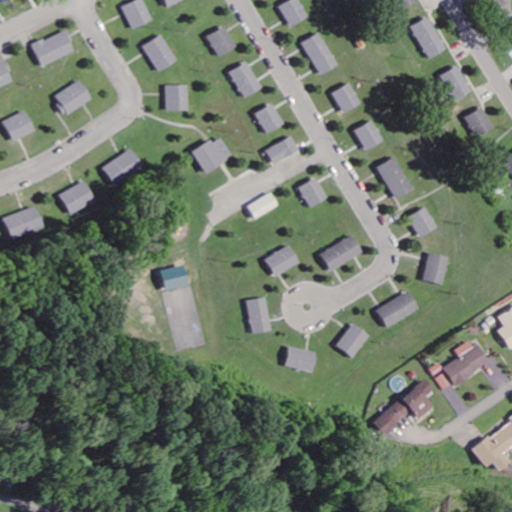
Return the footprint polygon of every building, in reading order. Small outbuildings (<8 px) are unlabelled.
[(141,0),(125,8),(135,31),(156,22),(145,0),(141,0)] [(188,0),(165,0),(170,8),(188,0)] [(294,0),(281,7),(291,28),(309,19),(300,0),(294,0)] [(395,0),(400,12),(419,4),(417,0),(395,0)] [(511,13),(511,4),(509,0),(493,0),(504,18),(511,13)] [(414,26),(428,61),(447,53),(433,18),(414,26)] [(210,36),(220,58),(238,50),(228,28),(210,36)] [(77,53),(67,31),(33,47),(42,68),(77,53)] [(302,45),(323,77),(340,66),(319,34),(302,45)] [(162,74),(180,62),(164,36),(145,48),(162,74)] [(0,88),(14,83),(5,62),(0,63),(0,88)] [(246,100),(264,89),(249,64),(231,74),(246,100)] [(441,78),(456,103),(473,93),(458,67),(441,78)] [(93,100),(82,81),(54,98),(66,117),(93,100)] [(363,105),(351,85),(333,95),(345,115),(363,105)] [(168,87),(168,112),(191,112),(190,86),(168,87)] [(256,114),(267,136),(285,126),(274,105),(256,114)] [(465,119),(478,140),(495,129),(483,109),(465,119)] [(12,143),(35,132),(25,112),(2,123),(12,143)] [(367,152),(385,143),(374,122),(356,131),(367,152)] [(275,166),(301,152),(293,137),(267,152),(275,166)] [(193,154),(207,176),(235,158),(223,139),(215,144),(213,141),(193,154)] [(145,169),(134,151),(103,168),(113,186),(145,169)] [(413,193),(398,159),(380,167),(395,201),(413,193)] [(330,199),(318,179),(301,189),(312,209),(330,199)] [(56,196),(65,216),(93,202),(83,183),(56,196)] [(280,207),(272,194),(249,208),(257,221),(280,207)] [(0,218),(0,226),(5,241),(39,229),(31,207),(0,218)] [(421,239),(438,229),(426,209),(409,218),(421,239)] [(320,253),(328,271),(363,257),(355,238),(320,253)] [(273,278),(299,266),(291,247),(265,260),(273,278)] [(442,286),(449,259),(429,254),(422,281),(442,286)] [(161,293),(186,288),(183,267),(157,272),(161,293)] [(418,313),(410,294),(376,308),(383,327),(418,313)] [(250,336),(270,333),(264,299),(244,303),(250,336)] [(511,308),(498,319),(504,327),(497,332),(511,353),(511,352),(511,308)] [(367,335),(350,324),(335,349),(352,360),(367,335)] [(455,351),(459,358),(441,369),(453,387),(488,365),(471,340),(455,351)] [(314,354),(286,347),(281,368),(309,375),(314,354)] [(434,380),(442,391),(450,385),(442,374),(434,380)] [(369,423),(379,437),(409,414),(414,421),(431,408),(423,397),(432,390),(424,381),(369,423)] [(511,420),(469,449),(483,470),(490,465),(496,473),(507,466),(500,455),(511,447),(511,420)]
